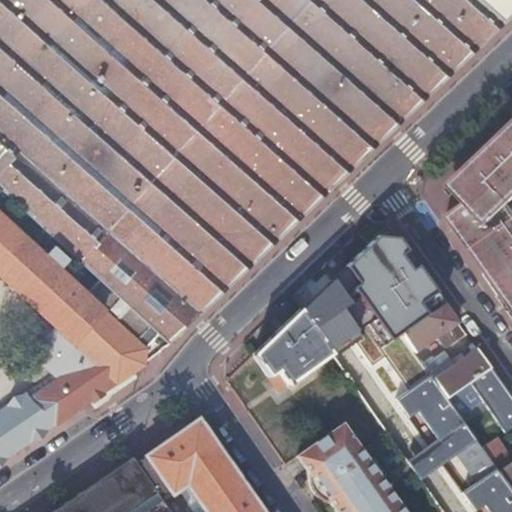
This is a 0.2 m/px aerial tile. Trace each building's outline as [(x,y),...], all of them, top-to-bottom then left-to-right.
[(369,154),(511,16),(511,0),(0,0),(0,190),(98,280),(150,327),(168,343),(369,154)] [(505,187),(511,197),(511,130),(503,139),(454,186),(455,187),(461,193),(459,195),(463,201),(466,206),(469,204),(487,192),(491,197),(505,187)] [(511,197),(505,187),(491,197),(487,192),(469,204),(466,206),(454,215),(452,213),(451,214),(462,229),(463,228),(465,232),(469,229),(477,241),(489,258),(487,259),(495,270),(502,280),(493,287),(501,299),(510,292),(511,294),(511,197)] [(459,196),(459,195),(461,193),(455,187),(452,189),(459,196)] [(47,416),(56,424),(143,365),(145,346),(138,340),(150,327),(98,280),(86,293),(0,215),(0,277),(89,358),(30,399),(47,416)] [(484,261),(487,259),(489,258),(477,241),(469,229),(465,232),(464,232),(484,261)] [(485,277),(493,287),(502,280),(495,270),(485,277)] [(511,314),(511,294),(510,292),(501,299),(504,303),(511,314)] [(445,346),(465,332),(443,300),(400,332),(413,350),(436,333),(445,346)] [(279,392),(332,354),(300,307),(252,354),(279,392)] [(446,397),(490,367),(476,347),(433,378),(446,397)] [(144,511),(161,500),(185,483),(205,511),(263,511),(196,415),(136,457),(92,488),(89,483),(45,511),(144,511)] [(403,511),(343,423),(296,456),(308,473),(307,480),(308,484),(311,493),(318,499),(323,501),(329,502),(335,511),(403,511)] [(511,456),(503,445),(497,436),(482,447),(511,489),(511,456)] [(133,453),(89,483),(92,488),(136,457),(133,453)] [(144,511),(169,511),(161,500),(144,511)]
